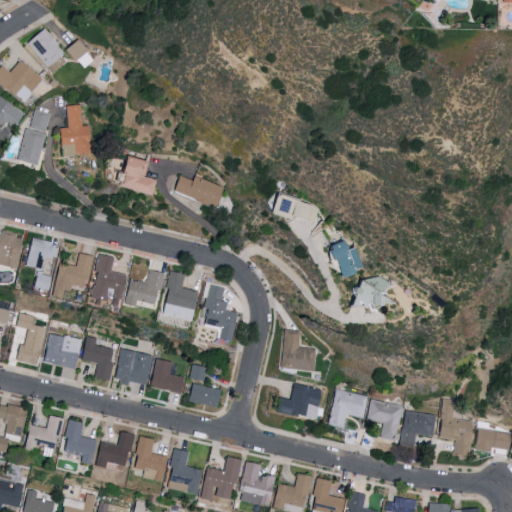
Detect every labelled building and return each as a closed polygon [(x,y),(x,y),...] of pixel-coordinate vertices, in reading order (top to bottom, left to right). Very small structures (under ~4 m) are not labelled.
[(66,59),(40,27),(23,41),(49,73),(66,59)] [(81,68),(91,58),(73,39),(62,49),(81,68)] [(0,65),(0,85),(21,102),(40,78),(17,60),(7,72),(0,65)] [(0,126),(3,122),(11,128),(22,113),(0,96),(0,126)] [(81,125),(80,105),(64,105),(65,127),(57,127),(58,145),(73,144),(73,153),(88,153),(87,125),(81,125)] [(28,128),(44,132),(48,113),(33,109),(28,128)] [(33,165),(43,134),(24,127),(14,159),(33,165)] [(145,161),(122,154),(117,171),(121,172),(117,185),(148,194),(152,179),(140,175),(145,161)] [(220,186),(192,175),(190,180),(176,175),(170,191),(212,208),(220,186)] [(312,222),(315,204),(269,195),(265,213),(312,222)] [(0,265),(14,269),(22,236),(0,231),(0,265)] [(58,245),(30,238),(23,265),(41,270),(44,256),(54,259),(58,245)] [(331,278),(356,273),(351,246),(342,248),(340,241),(324,244),(331,278)] [(90,256),(76,253),(74,266),(56,263),(51,292),(67,295),(69,285),(85,288),(90,256)] [(124,274),(108,271),(111,257),(97,255),(88,298),(104,301),(105,297),(119,300),(124,274)] [(163,273),(147,270),(144,282),(127,279),(121,304),(133,306),(134,300),(153,304),(156,290),(160,291),(163,273)] [(159,314),(189,321),(195,291),(179,287),(182,274),(169,271),(159,314)] [(47,290),(50,276),(35,272),(32,286),(47,290)] [(223,288),(210,284),(200,323),(218,328),(216,338),(227,341),(235,312),(224,310),(226,302),(219,300),(223,288)] [(14,359),(36,363),(43,327),(31,324),(33,315),(17,312),(12,339),(17,340),(14,359)] [(296,347),(298,331),(280,329),(276,368),(311,371),(313,349),(296,347)] [(73,369),(80,339),(48,332),(41,361),(73,369)] [(110,349),(93,345),(94,338),(84,336),(79,361),(94,364),(92,378),(107,381),(110,364),(107,363),(110,349)] [(149,354),(116,350),(112,382),(126,385),(127,382),(144,384),(149,354)] [(169,374),(171,361),(153,359),(149,388),(179,392),(181,376),(169,374)] [(205,367),(190,364),(187,380),(202,382),(205,367)] [(185,400),(213,407),(217,389),(190,383),(185,400)] [(367,396),(335,389),(327,425),(341,428),(344,413),(362,417),(367,396)] [(400,406),(368,400),(365,420),(380,423),(377,438),(393,441),(400,406)] [(436,438),(453,440),(451,454),(466,457),(471,421),(450,418),(451,411),(441,409),(436,438)] [(434,414),(404,410),(399,443),(412,445),(414,434),(431,437),(434,414)] [(26,424),(21,449),(32,451),(34,440),(55,444),(60,418),(47,415),(44,428),(26,424)] [(81,423),(67,420),(60,451),(80,456),(78,463),(88,466),(94,439),(78,436),(81,423)] [(508,434),(476,427),(472,449),(489,453),(490,447),(505,451),(508,434)] [(98,441),(92,466),(122,473),(131,434),(117,431),(114,445),(98,441)] [(160,481),(163,456),(149,454),(151,439),(135,436),(131,467),(138,468),(137,477),(160,481)] [(165,484),(183,487),(182,491),(194,493),(198,469),(184,466),(187,451),(171,449),(165,484)] [(235,459),(223,457),(221,469),(203,467),(199,493),(230,497),(235,459)] [(235,500),(267,506),(272,477),(256,474),(258,464),(243,461),(235,500)] [(276,483),(270,507),(288,511),(299,511),(309,476),(295,473),(291,487),(276,483)] [(329,481),(314,478),(307,511),(338,511),(341,499),(326,496),(329,481)] [(22,484),(0,479),(0,503),(17,507),(22,484)] [(34,499),(35,491),(25,489),(20,511),(51,511),(53,502),(34,499)] [(374,511),(375,511),(360,508),(363,494),(348,492),(344,511),(374,511)] [(90,511),(94,496),(84,494),(82,501),(62,497),(58,511),(90,511)] [(411,511),(412,499),(392,497),(391,502),(384,501),(383,511),(387,511),(411,511)] [(446,511),(447,503),(425,503),(424,511),(446,511)]
